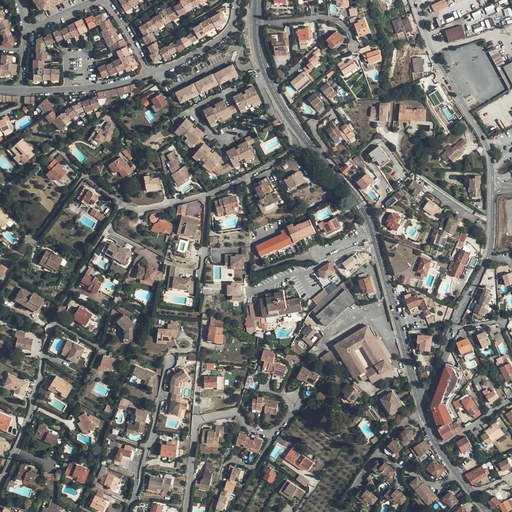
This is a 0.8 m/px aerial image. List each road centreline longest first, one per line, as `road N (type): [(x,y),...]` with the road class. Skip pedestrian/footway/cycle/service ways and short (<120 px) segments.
road 1 (residential): [(421,409),(484,264),(491,159),(430,49),(413,0)]
road 2 (secondary): [(291,120),(369,218),(421,409)]
road 3 (residential): [(291,120),(284,131),(292,148),(284,154),(215,191),(146,210),(112,196),(57,148)]
road 4 (unknown): [(362,205),(375,167),(361,143),(382,127),(423,177),(491,215)]
road 5 (residential): [(185,511),(196,420),(237,412),(265,434),(290,415),(294,406),(285,398)]
road 6 (residential): [(129,511),(168,362)]
road 7 (residential): [(14,450),(55,321)]
road 8 (residential): [(22,92),(148,73)]
road 9 (residential): [(148,73),(222,37),(236,0)]
